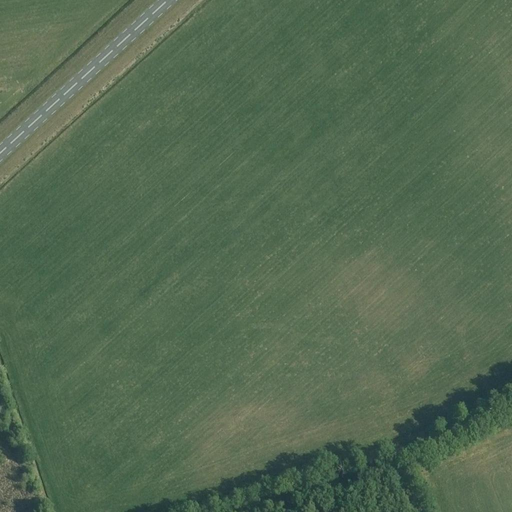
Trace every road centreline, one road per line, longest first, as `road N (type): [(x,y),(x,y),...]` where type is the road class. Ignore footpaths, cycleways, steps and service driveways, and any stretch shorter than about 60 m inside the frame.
road 1 (primary): [(0,152),(166,0)]
road 2 (track): [(399,463),(256,511)]
road 3 (track): [(511,408),(399,463)]
